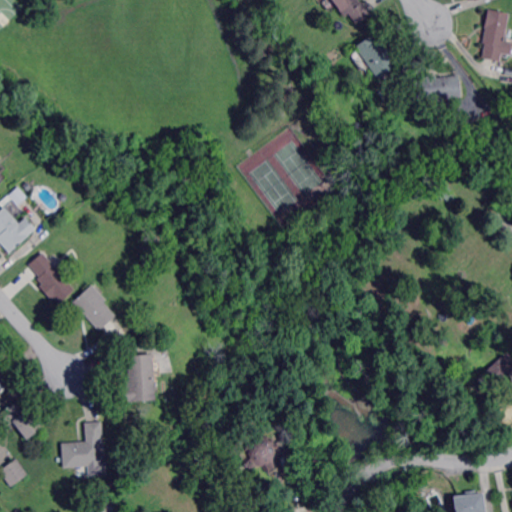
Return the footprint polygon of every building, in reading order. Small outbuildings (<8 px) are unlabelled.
[(360,0),(362,2),(364,0),(365,1),(372,10),(374,13),(360,24),(351,12),(345,16),(337,5),(333,0),(360,0)] [(501,62),(487,59),(483,58),(486,45),(483,44),(486,31),(486,29),(485,28),(489,10),(510,15),(507,29),(506,38),(505,42),(504,45),(501,58),(501,59),(501,61),(501,62)] [(377,42),(381,39),(384,44),(387,48),(388,50),(394,58),(390,61),(395,69),(390,72),(384,76),(380,79),(379,79),(378,80),(367,63),(357,49),(356,48),(373,36),(377,42)] [(436,81),(459,78),(461,97),(461,99),(448,100),(435,102),(418,104),(417,105),(414,83),(423,82),(423,79),(427,78),(429,78),(436,77),(436,81)] [(28,192),(22,186),(26,182),(32,188),(28,192)] [(451,203),(446,198),(443,200),(438,194),(448,185),(454,191),(452,192),(457,197),(451,203)] [(12,216),(19,211),(15,204),(26,196),(18,186),(0,200),(12,216)] [(18,224),(19,223),(25,217),(35,228),(36,229),(35,229),(32,232),(9,253),(2,245),(1,244),(0,242),(0,210),(4,207),(5,208),(18,224)] [(387,254),(383,248),(391,240),(397,234),(403,240),(387,254)] [(148,258),(140,251),(145,246),(153,253),(148,258)] [(59,305),(53,299),(44,288),(42,287),(39,283),(37,280),(39,278),(37,276),(34,272),(29,267),(29,266),(42,254),(47,260),(59,274),(63,278),(68,284),(75,292),(59,305)] [(101,331),(87,315),(85,313),(74,302),(93,285),(107,300),(105,302),(117,315),(115,317),(103,328),(101,331)] [(511,373),(495,389),(482,374),(508,352),(511,356),(511,373)] [(127,402),(126,386),(126,383),(126,379),(130,379),(129,368),(129,357),(129,356),(154,354),(154,356),(154,357),(154,364),(155,376),(155,377),(155,380),(156,391),(157,400),(127,402)] [(0,372),(3,370),(5,372),(8,375),(11,379),(13,381),(0,393),(0,372)] [(43,428),(26,440),(13,422),(4,429),(0,423),(0,414),(22,398),(23,399),(26,403),(29,406),(33,411),(31,412),(35,418),(37,420),(43,428)] [(103,473),(92,474),(91,466),(65,468),(63,443),(79,442),(81,442),(88,441),(86,423),(87,423),(99,422),(103,421),(105,442),(100,443),(103,473)] [(273,442),(273,444),(275,446),(279,446),(279,452),(276,452),(275,455),(273,459),(271,461),(274,469),(269,471),(266,464),(262,464),(256,462),(251,468),(247,464),(251,458),(249,454),(250,448),(248,447),(250,441),(253,442),(256,440),(261,439),(262,436),(268,436),(268,440),(273,442)] [(10,487),(0,473),(0,471),(1,471),(1,470),(8,466),(15,461),(17,459),(28,475),(10,487)] [(421,491),(417,484),(421,482),(425,480),(428,487),(421,491)] [(477,500),(483,499),(485,499),(486,511),(455,511),(454,502),(467,501),(466,498),(477,496),(477,500)]
